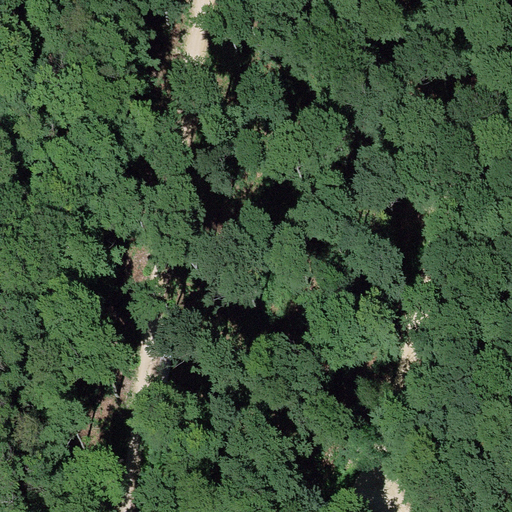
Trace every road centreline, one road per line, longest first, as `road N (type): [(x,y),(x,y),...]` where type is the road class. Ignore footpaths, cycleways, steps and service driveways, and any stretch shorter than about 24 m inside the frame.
road 1 (track): [(195,0),(141,242),(128,511)]
road 2 (track): [(332,511),(364,496),(489,100),(511,62)]
